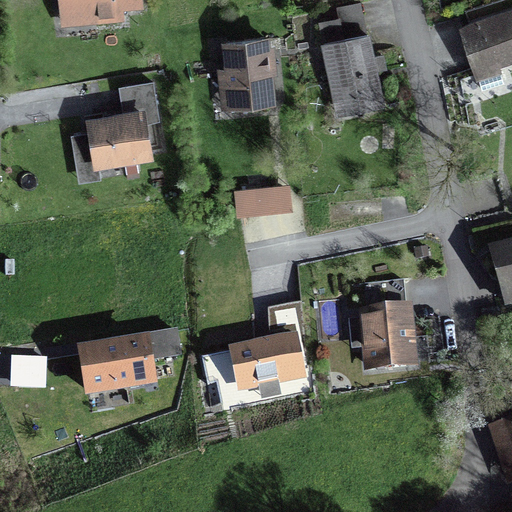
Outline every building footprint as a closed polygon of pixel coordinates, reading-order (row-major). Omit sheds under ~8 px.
[(58,0),(61,24),(123,19),(123,7),(144,5),(143,0),(58,0)] [(384,51),(374,53),(370,31),(366,32),(361,1),(336,5),(338,17),(319,20),(322,40),(321,40),(335,114),(341,113),(342,118),(362,114),(361,109),(384,105),(378,68),(387,66),(384,51)] [(511,6),(458,24),(476,81),(479,80),(482,90),(505,82),(502,72),(503,72),(501,65),(511,61),(511,6)] [(217,66),(221,108),(276,103),(273,74),(278,74),(275,44),(271,44),(270,34),(221,38),(224,66),(217,66)] [(146,105),(148,121),(159,119),(153,80),(118,85),(122,109),(146,105)] [(122,109),(86,114),(88,131),(94,166),(98,165),(154,157),(148,121),(146,105),(122,109)] [(94,166),(88,131),(71,133),(78,182),(100,179),(98,165),(94,166)] [(236,213),(292,208),(290,183),(234,188),(236,213)] [(44,208),(53,207),(52,197),(42,198),(44,208)] [(511,239),(487,247),(505,308),(511,305),(511,239)] [(429,256),(427,246),(414,248),(416,259),(429,256)] [(412,304),(357,309),(358,318),(348,319),(351,349),(361,348),(363,366),(362,366),(362,375),(418,369),(412,304)] [(147,335),(77,346),(85,397),(158,386),(154,361),(182,356),(178,329),(146,334),(147,335)] [(237,392),(306,378),(304,369),(297,333),(228,347),(229,351),(237,392)] [(309,367),(304,369),(306,378),(237,392),(229,351),(201,357),(207,385),(218,383),(223,409),(314,391),(309,367)] [(511,418),(487,427),(508,486),(511,484),(511,418)]
